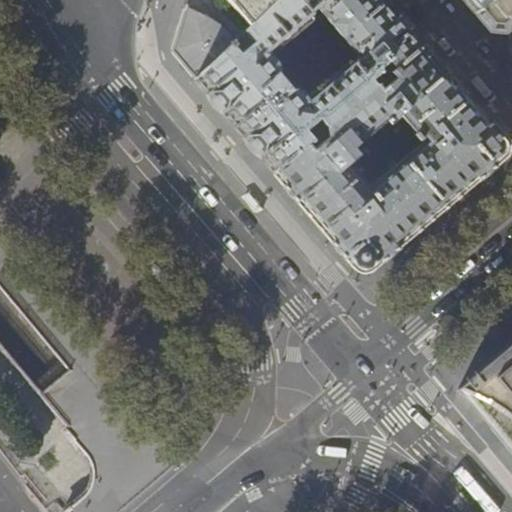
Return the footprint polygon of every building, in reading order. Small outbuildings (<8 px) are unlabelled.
[(386,0),(277,0),(250,26),(245,31),(253,41),(248,46),(239,53),(232,44),(196,78),(233,122),(275,172),(386,77),(381,70),(390,62),(396,69),(424,45),(413,32),(400,16),(390,3),(386,0)] [(277,0),(227,0),(250,26),(277,0)] [(465,0),(476,13),(492,0),(465,0)] [(511,0),(492,0),(476,13),(491,30),(504,33),(507,37),(507,43),(508,46),(509,50),(511,53),(511,55),(511,0)] [(192,74),(196,78),(232,44),(236,40),(223,26),(207,17),(185,7),(172,50),(177,56),(192,74)] [(386,77),(275,172),(317,221),(355,267),(372,268),(383,258),(418,229),(437,213),(454,199),(494,165),(500,160),(504,157),(504,141),(442,66),(429,50),(424,45),(396,69),(386,77)] [(511,344),(457,390),(462,392),(488,406),(509,421),(511,423),(511,344)]
